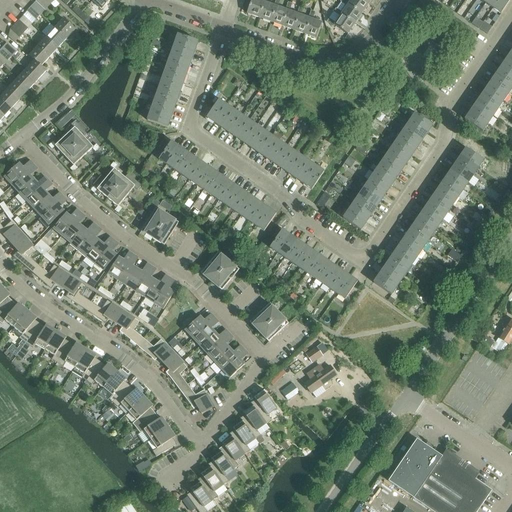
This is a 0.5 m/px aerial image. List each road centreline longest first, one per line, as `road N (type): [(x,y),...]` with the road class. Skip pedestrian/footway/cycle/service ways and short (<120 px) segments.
road 1 (residential): [(0,264),(53,313),(126,361),(200,450),(266,360),(174,273),(97,219),(21,137)]
road 2 (residential): [(223,32),(189,130),(362,262),(448,142),(451,109),(511,18)]
road 3 (unclassified): [(223,32),(306,57),(347,57),(366,46),(398,0)]
road 4 (unclassified): [(401,399),(511,238)]
road 5 (unclassified): [(21,137),(73,96),(148,1)]
road 6 (unclassified): [(323,511),(401,399)]
road 7 (unclassified): [(401,399),(511,469)]
